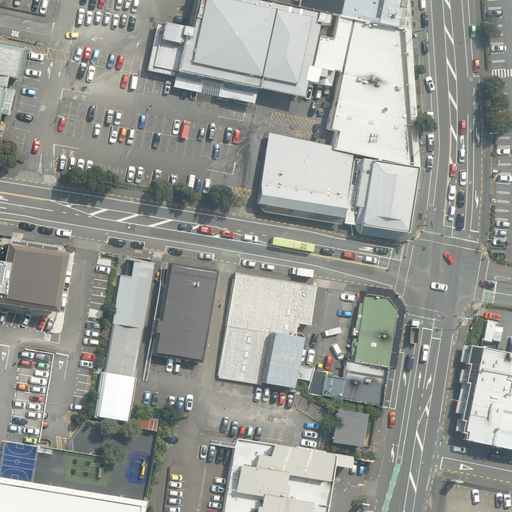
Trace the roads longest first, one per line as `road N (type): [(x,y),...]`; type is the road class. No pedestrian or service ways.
road 1 (tertiary): [(95,214),(441,275)]
road 2 (secondary): [(441,275),(454,131),(447,0)]
road 3 (secondary): [(413,451),(441,275)]
